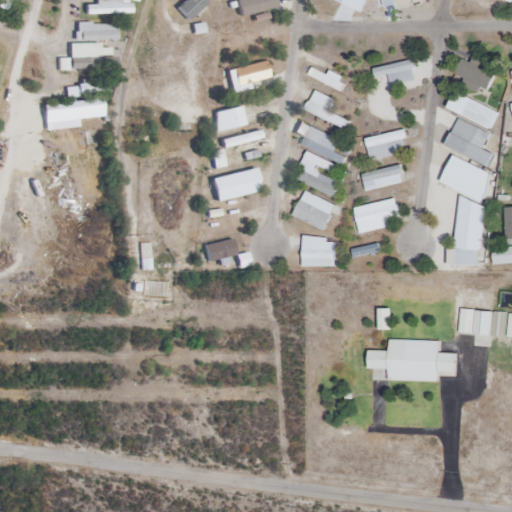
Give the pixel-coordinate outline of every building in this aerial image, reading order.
[(95,0),(95,5),(85,5),(85,15),(131,15),(131,0),(95,0)] [(185,0),(176,9),(187,21),(207,3),(204,0),(185,0)] [(278,7),(275,0),(238,0),(235,1),(239,18),(278,7)] [(426,0),(383,0),(386,11),(427,2),(426,0)] [(115,24),(76,24),(76,40),(115,40),(115,24)] [(115,58),(98,58),(99,44),(68,44),(67,70),(114,70),(115,58)] [(482,62),(475,58),(471,64),(462,59),(454,73),(465,80),(463,83),(484,95),(495,76),(479,67),(482,62)] [(269,77),(265,61),(229,70),(234,92),(249,89),(247,83),(269,77)] [(374,67),(376,80),(377,80),(379,91),(417,85),(413,61),(374,67)] [(314,66),(309,77),(341,90),(346,79),(314,66)] [(306,111),(346,130),(350,121),(330,111),(335,100),(316,90),(306,111)] [(491,129),(499,112),(456,92),(448,109),(491,129)] [(103,117),(101,99),(53,104),(55,122),(103,117)] [(214,109),(214,128),(242,128),(242,109),(214,109)] [(495,153),(484,149),(490,132),(457,119),(446,148),(491,165),(495,153)] [(340,140),(300,121),(295,132),(306,137),(302,144),(340,162),(342,157),(334,153),(340,140)] [(222,147),(261,139),(260,131),(221,139),(222,147)] [(367,136),(369,159),(408,155),(406,132),(367,136)] [(343,177),(335,174),(339,166),(307,153),(295,181),(335,197),(343,177)] [(441,183),(482,201),(494,174),(453,156),(441,183)] [(362,174),(366,191),(405,182),(401,165),(362,174)] [(255,169),(210,177),(215,201),(260,193),(255,169)] [(324,231),(336,206),(305,191),(293,216),(324,231)] [(354,207),(360,233),(392,227),(390,219),(401,217),(397,198),(354,207)] [(486,203),(461,200),(456,248),(450,248),(449,264),(480,267),(486,203)] [(303,267),(335,267),(335,237),(303,237),(303,267)] [(203,246),(208,262),(235,255),(231,239),(203,246)] [(353,249),(354,257),(380,251),(378,243),(353,249)] [(511,263),(511,247),(493,248),(493,264),(511,263)] [(132,296),(167,296),(167,282),(132,282),(132,296)] [(391,309),(380,309),(380,330),(391,330),(391,309)] [(488,335),(489,317),(474,317),(474,319),(472,319),(472,311),(462,310),(462,334),(488,335)] [(494,336),(505,336),(505,312),(494,312),(494,336)] [(439,341),(390,340),(390,351),(369,351),(369,370),(373,370),(373,380),(439,383),(439,377),(456,378),(457,353),(439,353),(439,341)]
